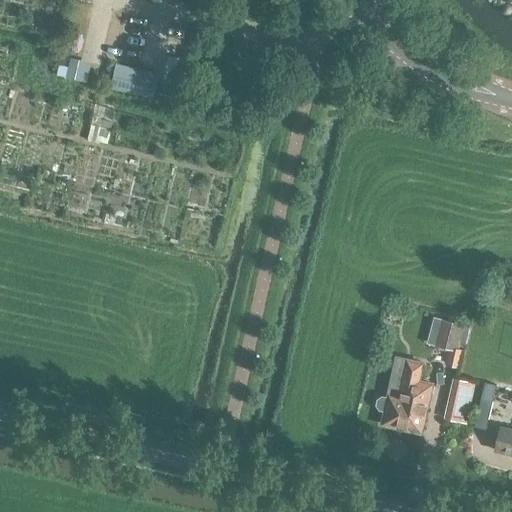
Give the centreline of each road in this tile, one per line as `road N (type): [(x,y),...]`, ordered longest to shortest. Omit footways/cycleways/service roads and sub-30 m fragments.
road 1 (unclassified): [(398,511),(0,418)]
road 2 (unclassified): [(511,101),(403,52),(369,5)]
